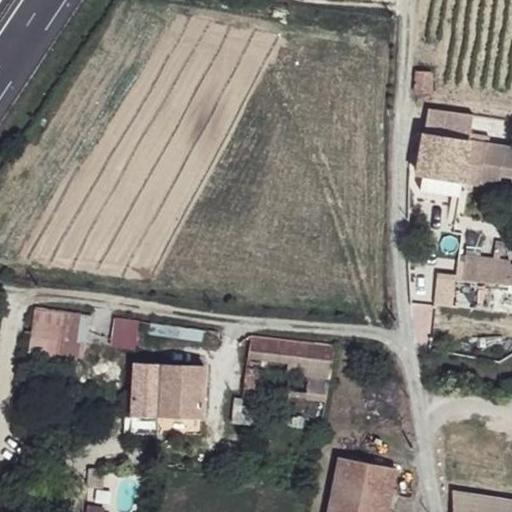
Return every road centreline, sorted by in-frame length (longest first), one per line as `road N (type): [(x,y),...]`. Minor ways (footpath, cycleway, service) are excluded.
road 1 (residential): [(433,511),(410,390),(391,195)]
road 2 (track): [(408,0),(391,195)]
